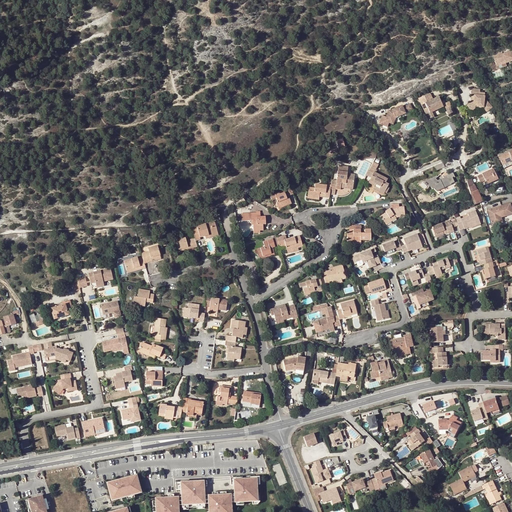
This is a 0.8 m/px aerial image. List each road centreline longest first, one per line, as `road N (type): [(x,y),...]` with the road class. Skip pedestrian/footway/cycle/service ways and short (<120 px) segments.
road 1 (secondary): [(29,464),(279,425)]
road 2 (residential): [(263,353),(301,345),(340,351),(395,327),(402,318),(392,270),(433,254)]
road 3 (residential): [(29,464),(28,420),(94,401),(85,337)]
road 4 (secondary): [(341,408),(470,380)]
